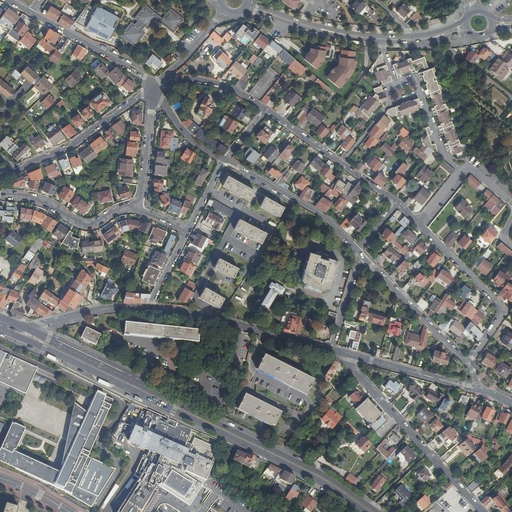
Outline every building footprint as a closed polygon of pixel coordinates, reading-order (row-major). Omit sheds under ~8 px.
[(306,0),(307,1),(308,0),(281,0),(293,10),(301,0),(300,0),(306,0)] [(366,6),(358,0),(356,0),(350,7),(358,14),(366,6)] [(118,19),(121,15),(106,7),(104,10),(97,7),(96,9),(89,5),(88,6),(75,22),(74,23),(108,42),(121,20),(118,19)] [(397,11),(404,18),(410,12),(403,5),(397,11)] [(43,13),(56,21),(62,12),(51,6),(48,11),(45,10),(43,13)] [(134,48),(143,37),(139,35),(142,31),(144,28),(148,31),(156,21),(173,34),(184,21),(171,9),(162,20),(145,6),(134,20),(137,23),(135,25),(132,23),(120,37),(134,48)] [(0,26),(8,33),(20,18),(8,9),(0,20),(0,26)] [(70,28),(74,23),(75,22),(73,22),(72,21),(72,19),(63,14),(58,22),(70,28)] [(26,32),(29,29),(22,24),(27,17),(22,15),(20,18),(8,33),(7,34),(18,43),(20,41),(26,32)] [(240,29),(237,27),(233,33),(241,39),(244,35),(252,42),(259,33),(254,29),(251,32),(243,26),(240,29)] [(44,39),(49,41),(54,33),(49,30),(44,39)] [(33,48),(34,46),(32,45),(35,41),(30,37),(31,36),(26,32),(20,41),(29,49),(31,47),(33,48)] [(222,39),(214,32),(210,37),(215,40),(214,42),(217,44),(218,43),(221,45),(225,40),(228,42),(232,37),(227,33),(222,39)] [(54,44),(59,35),(54,33),(49,41),(54,44)] [(16,45),(18,43),(7,34),(6,36),(8,38),(7,39),(16,45)] [(260,47),(264,50),(271,41),(266,38),(261,34),(255,42),(260,47)] [(241,40),(246,45),(250,40),(245,36),(241,40)] [(58,52),(58,51),(55,49),(48,44),(43,40),(39,45),(53,56),(50,60),(55,64),(63,56),(58,52)] [(64,52),(72,42),(67,40),(60,49),(64,52)] [(275,60),(279,56),(284,50),(272,40),(271,41),(264,50),(275,60)] [(304,59),(316,69),(326,59),(327,51),(331,50),(332,44),(312,41),(310,51),(304,59)] [(82,60),(87,51),(78,46),(73,55),(77,57),(82,60)] [(328,78),(341,88),(354,71),(356,52),(343,50),(344,47),(336,46),(336,51),(341,52),(339,64),(328,78)] [(484,46),(477,54),(485,60),(491,52),(484,46)] [(279,56),(290,65),(296,59),(284,50),(279,56)] [(472,50),(465,58),(473,64),(479,56),(472,50)] [(231,63),(219,51),(213,58),(224,69),(231,63)] [(506,56),(502,62),(508,66),(511,69),(511,66),(511,55),(508,53),(506,56)] [(152,55),(145,64),(156,73),(163,64),(152,55)] [(257,58),(253,55),(249,61),(252,64),(257,58)] [(379,58),(376,62),(374,64),(377,73),(375,74),(378,83),(381,82),(382,85),(380,86),(392,82),(390,77),(389,77),(386,71),(387,71),(386,66),(385,66),(382,60),(383,59),(382,55),(379,58)] [(177,60),(170,56),(168,58),(170,60),(167,64),(170,66),(172,64),(173,64),(177,60)] [(424,58),(414,62),(415,65),(417,70),(418,69),(419,70),(420,71),(427,68),(424,58)] [(296,75),(300,78),(307,69),(296,59),(290,65),(288,69),(296,75)] [(399,64),(393,66),(397,80),(401,78),(400,75),(399,74),(400,73),(401,75),(409,72),(409,70),(410,70),(411,71),(412,74),(415,73),(413,66),(411,63),(410,59),(404,62),(404,63),(399,65),(399,64)] [(500,60),(498,59),(489,70),(499,78),(505,69),(506,70),(507,69),(506,68),(508,66),(502,62),(500,60)] [(107,75),(109,74),(104,67),(101,64),(93,70),(102,80),(107,75)] [(233,74),(240,80),(246,74),(234,64),(228,72),(232,75),(233,74)] [(35,86),(41,79),(27,67),(20,74),(15,70),(12,74),(11,75),(17,81),(22,76),(24,77),(27,79),(26,79),(29,82),(30,81),(32,84),(35,86)] [(124,77),(124,76),(116,68),(110,73),(109,74),(107,75),(115,85),(118,84),(121,82),(124,77)] [(249,93),(252,96),(254,97),(275,72),(269,68),(249,93)] [(418,74),(419,78),(421,77),(424,76),(424,77),(423,78),(425,82),(430,80),(434,78),(432,73),(434,72),(433,69),(428,71),(418,74)] [(505,69),(499,78),(501,80),(508,71),(506,70),(505,69)] [(82,78),(75,71),(66,79),(73,86),(82,78)] [(310,78),(315,82),(318,78),(313,74),(310,78)] [(46,95),(54,87),(43,77),(41,79),(35,86),(35,87),(39,91),(40,90),(46,95)] [(135,86),(124,77),(121,82),(118,84),(129,92),(135,86)] [(282,77),(274,86),(277,89),(285,79),(282,77)] [(315,82),(314,84),(326,93),(327,92),(330,88),(318,78),(315,82)] [(0,109),(2,107),(0,105),(0,93),(1,92),(3,94),(2,95),(6,98),(6,97),(9,99),(15,91),(0,79),(0,109)] [(236,85),(244,90),(248,84),(240,80),(239,81),(236,85)] [(447,152),(450,151),(451,150),(452,151),(451,151),(452,152),(453,156),(461,153),(460,150),(461,150),(457,137),(456,138),(454,133),(455,132),(450,120),(449,120),(447,115),(448,114),(444,102),(442,102),(441,97),(442,97),(439,90),(441,90),(440,86),(438,87),(435,81),(431,83),(426,85),(428,90),(429,89),(429,90),(427,91),(425,92),(427,99),(430,98),(432,97),(432,98),(431,99),(434,108),(435,107),(436,108),(434,109),(431,110),(434,117),(437,115),(438,115),(439,116),(437,116),(440,125),(442,125),(442,126),(441,126),(438,128),(440,135),(443,133),(445,133),(445,134),(444,135),(447,143),(448,142),(449,144),(447,144),(444,145),(447,152)] [(383,104),(387,102),(385,95),(384,95),(381,88),(374,90),(375,95),(373,99),(370,97),(368,99),(369,100),(367,102),(366,102),(361,108),(363,110),(362,113),(365,116),(368,119),(369,119),(372,115),(371,114),(373,112),(374,112),(380,105),(379,104),(380,102),(383,104)] [(287,112),(290,115),(302,98),(294,92),(293,94),(289,93),(284,100),(291,106),(287,112)] [(105,101),(107,100),(102,94),(90,103),(97,113),(108,105),(105,101)] [(260,101),(265,105),(269,100),(264,96),(260,101)] [(209,104),(210,101),(205,99),(203,103),(196,115),(203,119),(206,114),(208,115),(210,112),(212,108),(213,106),(209,104)] [(421,110),(422,110),(418,100),(410,103),(410,102),(401,105),(401,106),(394,109),(388,111),(386,114),(391,119),(397,116),(396,114),(399,113),(401,118),(405,116),(406,117),(408,116),(409,115),(410,114),(412,115),(414,114),(414,113),(418,111),(417,106),(420,105),(421,110)] [(296,125),(299,127),(306,118),(311,111),(305,106),(302,111),(303,112),(305,113),(298,121),(296,125)] [(356,114),(362,120),(365,116),(362,113),(354,106),(352,108),(348,113),(354,117),(356,114)] [(89,119),(94,115),(93,114),(88,107),(82,111),(83,113),(81,115),(85,120),(87,118),(89,119)] [(238,107),(233,116),(241,121),(244,116),(246,117),(248,113),(238,107)] [(312,123),(318,128),(325,119),(313,109),(311,111),(306,118),(312,122),(312,123)] [(133,112),(132,123),(141,124),(142,113),(133,112)] [(296,120),(298,121),(305,113),(303,112),(296,120)] [(83,123),(78,116),(71,120),(77,128),(83,123)] [(376,126),(384,132),(385,133),(391,125),(391,123),(383,117),(376,126)] [(238,124),(228,119),(222,129),(230,134),(234,128),(235,129),(238,124)] [(118,135),(127,129),(121,121),(112,127),(118,135)] [(184,122),(181,125),(182,125),(186,130),(190,126),(184,122)] [(190,126),(186,130),(193,137),(194,136),(200,129),(193,123),(190,126)] [(62,130),(68,138),(74,133),(69,125),(62,130)] [(376,126),(369,135),(370,136),(377,141),(384,132),(376,126)] [(49,133),(48,134),(54,142),(55,142),(57,144),(65,138),(57,127),(52,130),(54,132),(50,134),(49,133)] [(118,135),(112,127),(105,133),(107,135),(105,136),(107,140),(108,139),(109,141),(118,135)] [(326,136),(329,133),(321,127),(315,135),(321,140),(325,135),(326,136)] [(345,141),(348,137),(351,134),(342,127),(336,134),(344,140),(345,141)] [(272,138),(274,140),(280,133),(277,130),(274,134),(265,128),(262,131),(261,131),(256,138),(264,145),(269,139),(272,136),(272,138)] [(409,133),(403,128),(400,132),(401,132),(398,136),(403,141),(404,139),(409,133)] [(198,139),(224,155),(228,150),(203,135),(204,133),(200,129),(194,136),(198,139)] [(135,135),(135,133),(131,132),(130,140),(139,141),(139,135),(135,135)] [(169,152),(177,153),(178,140),(172,139),(173,134),(162,133),(162,139),(160,138),(159,148),(169,149),(169,152)] [(45,136),(51,144),(54,142),(48,134),(45,136)] [(46,145),(39,136),(29,143),(35,151),(39,148),(40,149),(46,145)] [(377,141),(370,136),(364,144),(371,149),(378,142),(377,141)] [(0,143),(0,145),(5,151),(13,144),(7,137),(0,143)] [(96,154),(107,145),(101,137),(90,146),(91,147),(96,154)] [(345,141),(341,147),(347,152),(355,143),(348,137),(345,141)] [(433,152),(434,153),(437,152),(434,145),(431,146),(428,137),(420,139),(423,146),(424,147),(426,149),(428,148),(433,152)] [(404,139),(403,141),(399,146),(407,153),(413,147),(404,139)] [(126,156),(135,157),(137,144),(127,142),(126,156)] [(281,149),(284,152),(288,146),(289,146),(286,143),(281,149)] [(16,161),(29,149),(24,144),(19,150),(17,148),(13,144),(5,151),(16,161)] [(390,157),(393,153),(398,147),(394,144),(391,149),(385,144),(380,149),(387,155),(390,157)] [(284,152),(278,158),(284,163),(290,156),(288,155),(293,150),(288,146),(284,152)] [(90,161),(97,156),(96,154),(91,147),(86,150),(87,151),(80,156),(86,164),(90,161)] [(252,164),(259,154),(249,147),(242,157),(252,164)] [(278,154),(271,147),(263,157),(271,163),(278,154)] [(413,152),(425,161),(427,158),(422,154),(420,151),(416,148),(413,152)] [(427,158),(433,152),(428,148),(426,149),(422,154),(427,158)] [(29,149),(16,161),(17,162),(29,150),(29,149)] [(195,154),(186,149),(181,158),(185,160),(185,161),(189,163),(195,154)] [(167,167),(168,167),(169,162),(163,161),(164,153),(158,152),(156,166),(167,167)] [(75,160),(74,158),(69,160),(73,168),(81,165),(78,159),(75,160)] [(58,162),(62,170),(70,166),(67,159),(63,161),(63,160),(58,162)] [(316,159),(310,165),(319,173),(324,166),(325,166),(316,159)] [(368,167),(376,174),(383,166),(377,161),(374,159),(368,167)] [(120,160),(118,176),(131,177),(133,161),(120,160)] [(298,161),(292,169),(300,174),(306,167),(298,161)] [(327,169),(332,163),(329,161),(325,166),(324,166),(326,168),(321,174),(326,179),(332,172),(327,169)] [(451,174),(455,170),(444,161),(441,166),(451,174)] [(359,171),(364,165),(360,162),(356,168),(359,171)] [(405,166),(403,164),(395,174),(397,175),(392,182),(400,188),(405,182),(399,177),(408,166),(406,165),(405,166)] [(49,179),(61,177),(59,172),(56,173),(55,169),(53,165),(44,169),(49,179)] [(167,167),(156,166),(155,175),(166,176),(167,167)] [(268,172),(276,179),(282,173),(277,170),(276,171),(272,167),(268,172)] [(425,185),(433,175),(424,167),(419,173),(421,175),(418,179),(425,185)] [(34,181),(43,179),(40,169),(35,171),(36,173),(28,176),(28,174),(23,176),(25,182),(34,181)] [(208,172),(202,169),(194,182),(200,185),(208,172)] [(276,179),(274,182),(278,184),(284,176),(288,171),(286,169),(283,173),(283,172),(282,173),(276,179)] [(374,181),(382,187),(386,180),(385,179),(386,178),(385,177),(384,179),(378,175),(374,181)] [(24,189),(24,187),(25,182),(23,176),(13,181),(13,182),(12,182),(10,184),(11,186),(14,186),(15,186),(15,187),(19,185),(20,187),(21,187),(21,188),(24,189)] [(284,176),(278,184),(288,190),(290,188),(285,185),(287,182),(285,181),(287,179),(284,176)] [(481,185),(471,176),(466,182),(470,185),(469,186),(475,191),(481,185)] [(249,202),(254,192),(228,177),(222,187),(232,193),(231,194),(239,198),(239,197),(249,202)] [(309,184),(302,177),(295,186),(302,192),(309,184)] [(154,192),(162,193),(166,193),(167,189),(162,188),(163,181),(154,180),(154,186),(155,186),(154,192)] [(39,182),(34,181),(25,182),(24,187),(29,187),(29,188),(37,190),(39,182)] [(345,200),(355,188),(348,183),(345,186),(338,181),(335,186),(335,187),(332,191),(336,194),(338,191),(341,192),(340,193),(343,196),(342,197),(345,200)] [(53,195),(56,188),(45,183),(42,190),(53,195)] [(359,190),(363,185),(359,183),(355,188),(345,200),(348,203),(352,206),(358,199),(355,196),(360,191),(359,190)] [(330,189),(323,185),(320,189),(326,194),(329,189),(330,189)] [(74,194),(65,188),(59,196),(68,203),(74,194)] [(129,195),(127,188),(119,190),(121,199),(128,197),(129,195)] [(415,198),(423,205),(431,195),(422,188),(420,191),(415,198)] [(326,194),(324,196),(328,199),(331,195),(337,199),(339,196),(336,194),(332,191),(329,189),(326,194)] [(371,197),(374,193),(370,190),(366,195),(370,198),(371,197)] [(499,201),(487,190),(482,197),(488,202),(489,201),(495,206),(499,201)] [(112,201),(110,191),(98,194),(100,203),(112,201)] [(303,192),(300,197),(307,202),(310,197),(303,192)] [(162,211),(166,213),(167,211),(169,207),(166,206),(170,203),(170,201),(171,199),(169,196),(169,194),(166,193),(162,193),(163,194),(160,196),(162,200),(161,201),(164,206),(162,211)] [(344,208),(348,203),(345,200),(342,197),(341,199),(340,199),(333,207),(338,210),(339,208),(342,210),(344,208)] [(374,200),(371,197),(370,198),(366,203),(369,206),(374,200)] [(407,206),(412,200),(409,197),(404,203),(407,206)] [(77,198),(72,205),(84,214),(89,206),(77,198)] [(279,217),(284,209),(265,198),(260,207),(264,209),(263,210),(274,217),(275,216),(279,217)] [(322,198),(315,206),(325,212),(332,204),(322,198)] [(423,205),(415,198),(414,198),(414,199),(422,206),(423,205)] [(174,212),(179,214),(180,212),(184,203),(173,199),(169,207),(167,211),(173,213),(174,212)] [(191,201),(186,199),(184,203),(180,212),(185,214),(191,201)] [(213,202),(210,200),(207,205),(233,220),(236,214),(214,201),(213,202)] [(485,207),(491,212),(495,206),(489,201),(488,202),(485,206),(485,207)] [(495,206),(501,211),(505,206),(500,201),(499,201),(495,206)] [(13,222),(15,203),(7,202),(6,211),(6,213),(4,213),(4,211),(3,211),(3,209),(1,207),(0,206),(0,222),(1,222),(1,223),(5,223),(5,221),(13,222)] [(472,210),(463,202),(455,209),(464,218),(472,210)] [(491,212),(496,216),(501,211),(495,206),(491,212)] [(32,220),(34,211),(21,208),(20,218),(31,220),(32,220)] [(41,225),(46,216),(34,211),(32,220),(41,225)] [(358,212),(351,220),(349,223),(359,232),(366,224),(360,219),(363,216),(358,212)] [(213,230),(218,232),(224,222),(209,214),(205,222),(215,227),(213,230)] [(52,220),(46,216),(41,225),(42,225),(42,226),(51,232),(57,223),(56,223),(52,220)] [(410,223),(405,217),(399,223),(404,227),(401,231),(402,232),(410,223)] [(348,218),(341,226),(343,229),(349,223),(351,220),(348,218)] [(129,229),(128,220),(117,223),(114,226),(120,233),(120,234),(123,232),(129,230),(129,229)] [(137,229),(141,222),(128,220),(129,229),(137,230),(137,229)] [(261,245),(266,235),(239,221),(234,231),(243,236),(243,237),(251,241),(251,240),(261,245)] [(142,223),(141,222),(137,229),(146,233),(150,225),(145,223),(145,224),(142,223)] [(63,241),(69,231),(60,225),(54,235),(63,241)] [(120,233),(114,226),(111,228),(116,236),(120,233)] [(493,229),(499,234),(501,231),(495,226),(493,229)] [(495,238),(496,239),(499,234),(493,229),(490,227),(481,238),(490,245),(495,238)] [(162,244),(166,233),(153,228),(149,239),(162,244)] [(395,241),(397,238),(387,230),(381,236),(389,243),(390,243),(392,245),(393,243),(395,241)] [(410,232),(408,230),(403,236),(411,243),(416,238),(412,234),(410,232)] [(77,250),(79,239),(76,240),(75,242),(72,240),(73,238),(71,237),(72,233),(69,231),(63,241),(62,243),(69,247),(68,249),(71,251),(72,249),(77,250)] [(22,240),(12,232),(5,239),(13,246),(15,248),(22,240)] [(444,242),(450,248),(458,237),(453,232),(444,242)] [(196,233),(191,245),(203,249),(207,238),(196,233)] [(166,255),(169,256),(171,252),(169,251),(176,237),(171,235),(164,250),(162,253),(166,255)] [(462,246),(461,247),(465,250),(471,242),(464,237),(459,243),(462,246)] [(102,241),(92,242),(93,252),(94,252),(103,251),(102,241)] [(427,248),(419,241),(410,252),(412,254),(414,252),(413,251),(414,250),(420,255),(427,248)] [(93,252),(92,242),(86,243),(86,242),(81,242),(82,253),(93,252)] [(497,247),(507,255),(510,251),(501,243),(497,247)] [(410,252),(405,246),(401,252),(406,257),(407,256),(410,252)] [(389,248),(383,255),(386,258),(386,259),(391,263),(393,261),(398,265),(403,259),(389,248)] [(203,256),(190,249),(185,259),(196,264),(197,261),(200,263),(203,256)] [(32,260),(35,255),(29,251),(26,256),(32,260)] [(125,251),(121,260),(129,263),(128,264),(133,266),(137,255),(125,251)] [(161,266),(166,255),(162,253),(157,251),(152,262),(161,266)] [(44,257),(38,253),(30,265),(32,266),(36,269),(37,268),(44,257)] [(436,262),(439,258),(433,254),(427,262),(433,268),(437,263),(436,262)] [(305,286),(307,286),(319,290),(324,292),(324,290),(329,291),(332,282),(333,282),(339,264),(329,261),(328,263),(319,260),(319,258),(309,255),(304,273),(305,273),(301,283),(306,284),(305,286)] [(27,268),(32,260),(26,256),(21,264),(27,268)] [(404,262),(397,269),(401,274),(408,266),(408,265),(410,263),(405,258),(403,260),(404,262)] [(238,270),(219,260),(214,269),(218,271),(217,272),(229,278),(230,277),(233,279),(238,270)] [(492,266),(483,260),(477,269),(486,275),(492,266)] [(62,268),(67,272),(70,269),(64,263),(62,262),(60,266),(62,268)] [(194,267),(184,262),(179,271),(189,277),(194,267)] [(107,273),(109,269),(97,263),(95,268),(107,273)] [(19,279),(27,268),(21,264),(13,275),(18,279),(19,279)] [(142,281),(152,286),(155,280),(156,280),(157,277),(160,271),(148,265),(148,267),(149,267),(142,281)] [(44,273),(37,268),(36,269),(34,272),(42,277),(44,273)] [(369,277),(372,274),(367,268),(362,269),(369,277)] [(91,279),(82,270),(75,280),(77,282),(85,288),(91,279)] [(45,271),(44,273),(42,277),(40,281),(47,285),(51,279),(53,276),(45,271)] [(429,280),(432,284),(436,278),(439,274),(435,271),(429,280)] [(453,278),(442,271),(439,274),(436,278),(436,279),(439,282),(440,282),(441,280),(448,285),(449,285),(450,286),(452,283),(451,282),(453,278)] [(34,272),(29,279),(36,284),(36,283),(38,284),(40,281),(42,277),(34,272)] [(510,280),(500,272),(493,281),(503,289),(507,284),(508,282),(510,280)] [(426,277),(424,275),(422,277),(419,274),(415,279),(422,287),(427,282),(424,279),(426,277)] [(77,282),(75,280),(69,290),(70,290),(74,292),(75,291),(80,295),(80,296),(81,297),(83,298),(85,296),(81,294),(85,288),(77,282)] [(198,285),(189,281),(187,285),(195,289),(193,292),(185,287),(177,300),(189,302),(198,285)] [(250,285),(244,281),(240,286),(246,290),(250,285)] [(503,289),(493,281),(492,283),(502,290),(503,289)] [(269,293),(265,298),(258,310),(265,314),(268,309),(278,293),(281,295),(284,291),(285,289),(276,284),(275,285),(272,283),(269,288),(271,289),(269,293)] [(107,284),(101,296),(105,299),(106,297),(110,299),(112,294),(114,294),(116,289),(111,286),(107,284)] [(466,288),(464,292),(460,298),(464,300),(469,293),(468,293),(473,287),(469,284),(466,288)] [(511,286),(507,284),(503,289),(502,290),(501,292),(497,297),(500,299),(502,296),(511,303),(511,286)] [(0,294),(0,307),(3,309),(6,301),(11,290),(5,288),(1,294),(0,294)] [(218,308),(223,299),(205,289),(200,297),(204,299),(203,300),(214,307),(215,306),(218,308)] [(31,308),(28,315),(33,316),(35,311),(39,303),(37,302),(39,300),(34,297),(37,293),(33,290),(29,297),(31,298),(26,305),(31,308)] [(49,301),(49,302),(53,295),(45,290),(41,296),(49,301)] [(62,301),(73,309),(81,297),(80,296),(80,295),(75,291),(74,292),(70,290),(62,301)] [(8,301),(14,304),(15,301),(20,294),(13,291),(12,293),(8,301)] [(147,302),(150,294),(134,293),(127,292),(126,293),(123,300),(124,303),(132,303),(134,303),(144,303),(147,302)] [(116,304),(124,303),(123,300),(126,293),(121,293),(116,304)] [(53,295),(49,302),(56,306),(60,300),(53,295)] [(441,302),(434,312),(441,316),(447,307),(449,308),(448,310),(450,311),(451,309),(452,310),(453,309),(457,312),(458,310),(458,309),(455,306),(455,305),(448,300),(450,298),(446,295),(441,302)] [(427,314),(431,318),(434,312),(441,302),(433,296),(430,300),(433,303),(429,309),(430,310),(427,314)] [(421,299),(417,305),(424,311),(429,305),(421,299)] [(71,311),(75,310),(73,309),(62,301),(60,300),(56,306),(55,308),(55,309),(57,310),(59,308),(65,312),(67,309),(71,311)] [(14,304),(10,312),(23,317),(24,314),(24,311),(20,309),(22,305),(15,301),(14,304)] [(367,314),(370,303),(368,302),(363,301),(362,305),(363,306),(363,308),(362,308),(362,311),(359,320),(364,321),(365,321),(367,314)] [(458,309),(458,310),(461,312),(461,313),(472,320),(478,312),(474,309),(474,308),(475,307),(475,305),(470,302),(469,303),(468,304),(467,304),(467,305),(463,302),(458,309)] [(35,311),(37,313),(44,318),(49,310),(45,307),(39,303),(35,311)] [(44,318),(51,316),(53,312),(54,312),(53,311),(52,312),(49,310),(44,318)] [(470,322),(476,328),(485,314),(479,310),(478,312),(472,320),(470,322)] [(385,319),(367,314),(365,321),(373,323),(374,322),(378,323),(378,325),(383,326),(385,319)] [(285,332),(297,335),(301,321),(298,320),(297,325),(295,324),(297,318),(291,316),(290,320),(289,320),(287,328),(286,328),(284,332),(285,332)] [(441,324),(439,327),(443,331),(444,331),(449,323),(444,320),(441,324)] [(451,320),(449,323),(444,331),(447,334),(450,331),(460,338),(461,336),(465,330),(466,329),(464,328),(455,321),(454,323),(451,320)] [(476,340),(478,342),(483,335),(476,328),(470,322),(470,323),(469,325),(466,329),(465,330),(467,332),(470,330),(477,338),(476,340)] [(198,343),(200,331),(126,323),(124,336),(129,337),(129,335),(198,343)] [(389,324),(387,333),(397,336),(400,325),(395,323),(394,326),(389,324)] [(326,338),(327,325),(315,324),(314,328),(313,328),(313,337),(326,338)] [(95,346),(100,335),(86,328),(80,338),(95,346)] [(417,348),(416,353),(422,355),(428,334),(425,332),(423,329),(422,330),(420,338),(417,348)] [(351,349),(356,351),(361,334),(356,333),(351,332),(350,332),(348,339),(354,340),(351,349)] [(511,349),(511,346),(511,335),(509,333),(502,343),(511,349)] [(405,345),(417,348),(420,338),(408,334),(405,345)] [(392,360),(396,361),(401,346),(396,345),(392,360)] [(64,380),(0,351),(0,382),(24,393),(34,371),(59,382),(64,380)] [(432,361),(446,365),(448,358),(444,356),(445,354),(439,353),(439,352),(435,351),(432,361)] [(482,362),(492,369),(498,361),(488,354),(482,362)] [(257,371),(306,396),(314,381),(265,356),(257,371)] [(322,377),(330,366),(326,363),(318,374),(322,377)] [(338,366),(335,363),(325,377),(326,381),(328,383),(332,377),(331,376),(338,366)] [(505,381),(511,370),(501,363),(495,370),(496,372),(499,375),(498,376),(505,381)] [(306,396),(257,371),(251,383),(256,386),(256,393),(298,414),(306,396)] [(389,391),(396,396),(400,391),(399,391),(402,387),(395,382),(394,383),(393,384),(389,381),(384,388),(388,391),(389,391)] [(411,399),(415,403),(420,398),(425,393),(414,384),(413,385),(412,384),(409,387),(410,388),(407,392),(413,397),(411,399)] [(347,398),(355,405),(358,402),(359,403),(364,398),(355,390),(347,398)] [(23,428),(10,423),(0,444),(0,461),(51,486),(67,494),(89,508),(113,470),(87,456),(112,399),(94,391),(59,471),(12,450),(23,428)] [(439,406),(444,397),(438,394),(437,396),(430,392),(426,399),(439,406)] [(275,427),(282,413),(246,395),(239,409),(275,427)] [(381,438),(396,424),(384,411),(380,414),(374,407),(378,404),(371,397),(356,410),(369,425),(367,427),(369,429),(371,427),(381,438)] [(451,402),(445,398),(439,410),(444,412),(445,409),(448,410),(451,404),(451,402)] [(466,417),(474,421),(477,416),(481,409),(472,405),(466,417)] [(486,409),(482,407),(481,409),(477,416),(489,423),(494,413),(490,411),(489,412),(485,410),(486,409)] [(419,414),(427,422),(433,418),(425,409),(419,414)] [(332,429),(342,418),(337,413),(336,415),(331,410),(322,421),(332,429)] [(166,492),(188,506),(206,481),(213,464),(195,456),(195,457),(187,454),(188,451),(190,452),(192,446),(188,443),(193,430),(178,423),(175,428),(159,421),(161,418),(145,411),(144,414),(141,413),(139,419),(144,421),(142,425),(137,423),(129,442),(150,451),(147,458),(144,456),(135,477),(139,479),(118,511),(141,511),(142,511),(141,510),(157,486),(159,485),(158,486),(166,492)] [(427,422),(419,414),(417,416),(417,418),(422,423),(424,423),(425,424),(427,422)] [(498,422),(505,425),(509,417),(505,414),(505,416),(502,414),(498,422)] [(436,434),(443,428),(437,420),(429,426),(436,434)] [(120,421),(111,436),(113,438),(111,441),(114,443),(125,424),(120,421)] [(348,422),(343,429),(345,431),(348,427),(351,430),(354,428),(348,422)] [(415,431),(418,434),(427,428),(424,425),(415,431)] [(448,429),(443,434),(446,438),(447,437),(452,442),(457,438),(454,434),(455,433),(453,430),(452,431),(449,428),(448,429)] [(371,445),(363,437),(356,445),(364,453),(371,445)] [(397,445),(401,441),(396,437),(395,438),(393,437),(390,439),(397,445)] [(380,453),(380,454),(387,461),(396,450),(395,448),(394,449),(393,448),(388,453),(382,448),(387,442),(385,440),(376,450),(380,453)] [(468,440),(460,446),(468,456),(476,450),(468,440)] [(433,441),(428,445),(433,451),(438,447),(433,441)] [(468,456),(460,446),(458,448),(466,457),(468,456)] [(481,448),(474,454),(482,462),(487,458),(484,455),(485,454),(484,453),(487,451),(482,446),(481,448)] [(405,461),(408,464),(416,457),(413,454),(414,453),(411,449),(410,450),(406,447),(400,453),(401,454),(406,460),(405,461)] [(236,468),(241,470),(243,465),(247,456),(238,451),(234,460),(239,463),(236,468)] [(440,459),(444,463),(450,458),(447,454),(440,459)] [(474,454),(472,456),(479,464),(482,462),(474,454)] [(504,465),(498,471),(503,476),(511,469),(511,467),(511,455),(511,456),(504,465)] [(250,457),(248,456),(247,456),(243,465),(250,469),(252,465),(257,468),(261,461),(251,456),(250,457)] [(281,470),(271,465),(268,470),(279,475),(281,470)] [(420,478),(424,483),(431,477),(424,469),(417,475),(420,478)] [(290,486),(295,478),(281,470),(279,475),(275,481),(279,483),(280,480),(290,486)] [(443,476),(440,473),(434,478),(437,481),(443,476)] [(350,474),(345,481),(352,486),(353,484),(357,480),(350,474)] [(371,488),(378,492),(386,481),(379,476),(371,488)] [(360,477),(357,480),(353,484),(355,486),(361,478),(360,477)] [(472,494),(478,488),(479,487),(474,482),(467,488),(472,494)] [(285,499),(289,502),(291,500),(292,500),(293,498),(292,497),(293,496),(296,498),(299,494),(296,492),(299,489),(294,485),(285,499)] [(413,499),(401,486),(394,492),(402,501),(398,504),(403,508),(413,499)] [(480,503),(487,511),(495,504),(497,508),(500,511),(508,511),(507,510),(510,507),(505,501),(511,495),(511,493),(506,487),(495,497),(494,495),(490,499),(490,498),(488,500),(486,498),(480,503)] [(472,494),(475,497),(481,491),(478,488),(472,494)] [(476,498),(479,501),(486,495),(483,491),(476,498)] [(420,511),(430,504),(428,502),(429,502),(425,497),(415,505),(420,511)] [(309,511),(310,511),(317,504),(308,498),(302,506),(309,511)]
